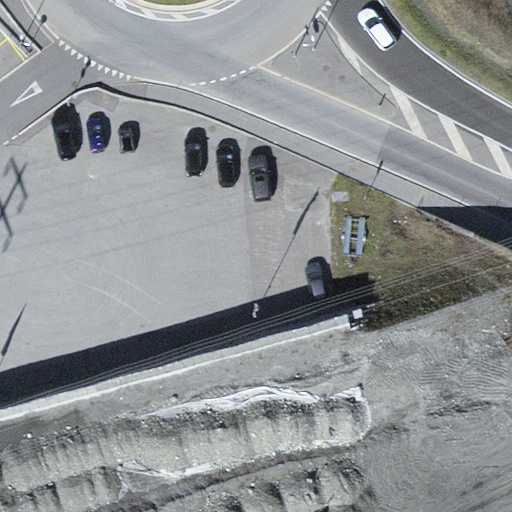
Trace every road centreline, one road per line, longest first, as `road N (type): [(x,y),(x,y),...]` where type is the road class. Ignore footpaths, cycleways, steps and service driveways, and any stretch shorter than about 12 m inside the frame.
road 1 (primary): [(180,53),(373,141),(511,187)]
road 2 (motorway): [(511,408),(220,511)]
road 3 (primary): [(511,147),(400,65),(348,0)]
road 4 (primary): [(59,0),(105,36),(180,53)]
road 5 (primary): [(180,53),(231,41),(287,0)]
